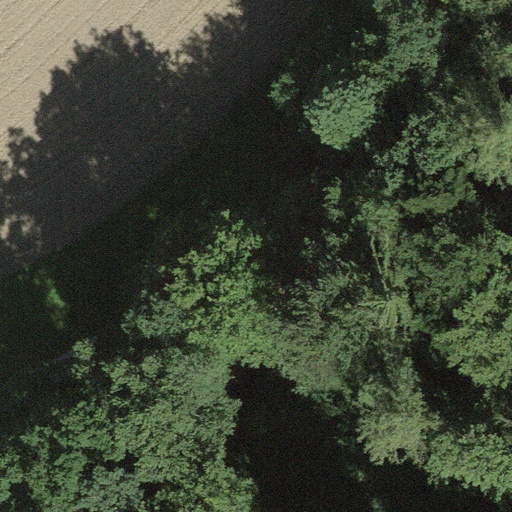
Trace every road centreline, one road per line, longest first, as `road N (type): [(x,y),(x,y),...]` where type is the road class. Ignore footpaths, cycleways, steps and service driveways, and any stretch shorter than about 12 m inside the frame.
road 1 (track): [(0,407),(133,325),(338,157),(442,110),(511,39)]
road 2 (track): [(442,110),(289,311),(216,445),(198,511)]
